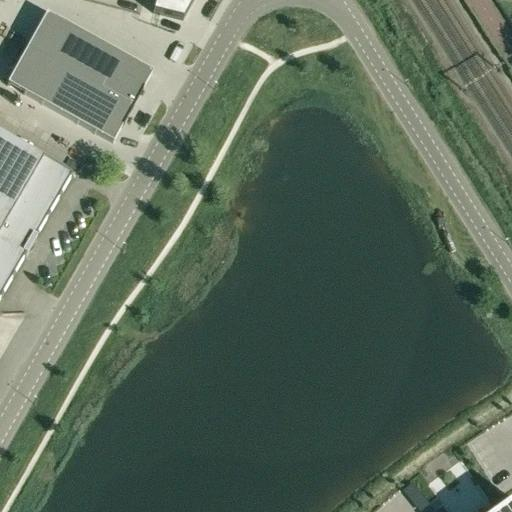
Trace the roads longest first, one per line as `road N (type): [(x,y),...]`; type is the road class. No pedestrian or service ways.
road 1 (unclassified): [(0,427),(227,35),(255,0)]
road 2 (unclassified): [(333,0),(511,277)]
